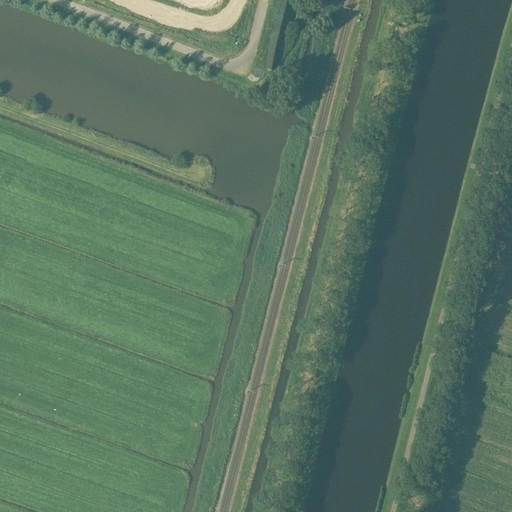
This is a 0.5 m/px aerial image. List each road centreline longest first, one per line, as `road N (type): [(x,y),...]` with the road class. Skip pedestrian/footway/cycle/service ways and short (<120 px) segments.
road 1 (track): [(289,511),(422,0)]
road 2 (track): [(0,105),(185,173)]
road 3 (track): [(388,0),(358,117)]
